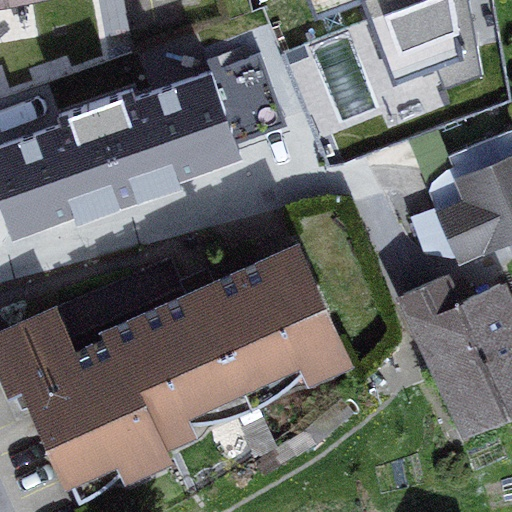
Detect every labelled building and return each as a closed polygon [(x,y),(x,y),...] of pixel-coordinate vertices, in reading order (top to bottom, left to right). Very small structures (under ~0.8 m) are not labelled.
[(289,0),(294,12),(285,15),(288,23),(292,35),(302,31),(318,72),(423,33),(410,0),(289,0)] [(143,179),(145,185),(215,160),(188,82),(137,100),(134,91),(62,116),(65,125),(14,143),(41,221),(79,208),(77,202),(143,179)] [(511,131),(451,156),(461,180),(439,189),(446,205),(413,219),(427,250),(453,257),(511,233),(511,131)] [(338,339),(296,246),(203,288),(106,332),(109,338),(76,353),(123,452),(153,439),(156,445),(160,443),(159,442),(151,424),(183,409),(187,419),(221,416),(253,405),(283,387),(308,364),(304,354),(338,339)] [(405,295),(465,426),(511,404),(511,310),(500,285),(457,305),(444,277),(405,295)] [(108,481),(127,462),(123,452),(76,353),(56,309),(0,334),(0,360),(12,387),(27,381),(37,404),(80,498),(108,481)] [(312,373),(346,357),(338,339),(304,354),(308,364),(312,373)] [(23,411),(37,404),(27,381),(12,387),(23,411)] [(159,442),(191,428),(187,419),(183,409),(151,424),(159,442)] [(131,470),(161,457),(156,445),(153,439),(123,452),(127,462),(131,470)]
